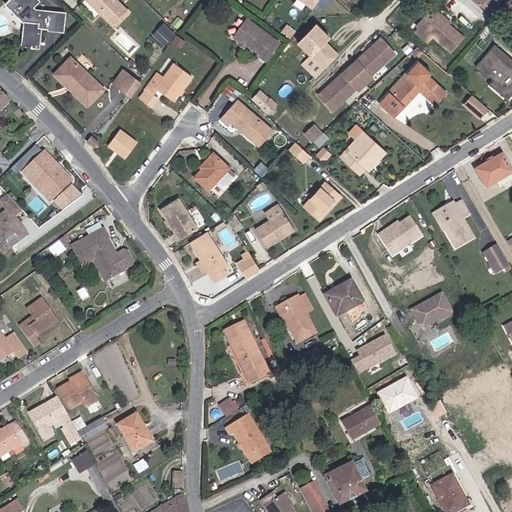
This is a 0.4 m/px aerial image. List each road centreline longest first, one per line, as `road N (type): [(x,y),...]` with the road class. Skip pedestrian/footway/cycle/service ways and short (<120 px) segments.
road 1 (residential): [(511,120),(195,320)]
road 2 (unclassified): [(0,401),(176,288)]
road 3 (residential): [(0,66),(135,205)]
road 4 (residential): [(195,320),(191,480),(200,511)]
road 5 (unknown): [(0,277),(60,233),(135,205)]
